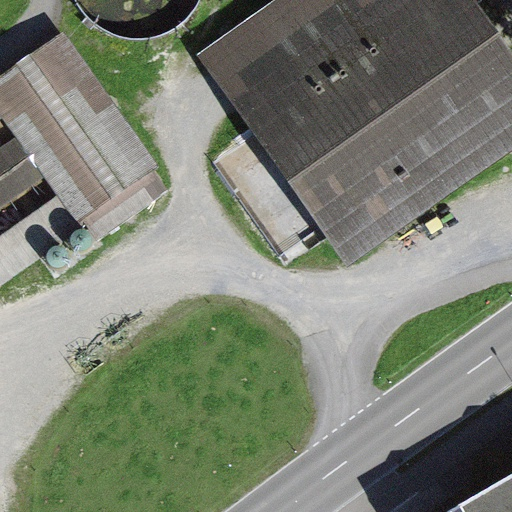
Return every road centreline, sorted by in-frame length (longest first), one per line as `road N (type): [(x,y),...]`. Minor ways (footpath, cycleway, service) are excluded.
road 1 (track): [(171,91),(303,279),(346,308),(392,289),(440,250),(511,228)]
road 2 (secondary): [(511,345),(283,511)]
road 3 (track): [(365,449),(346,425),(346,308)]
